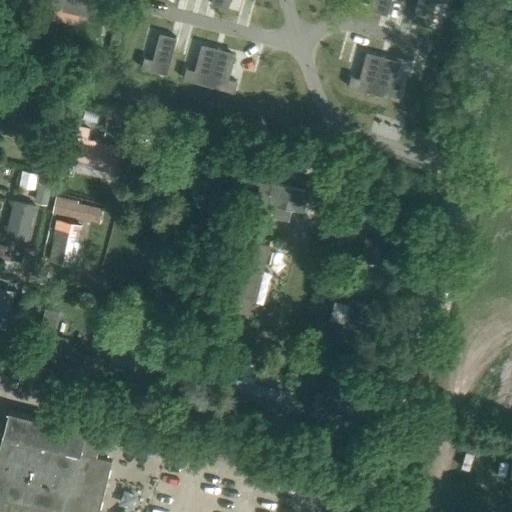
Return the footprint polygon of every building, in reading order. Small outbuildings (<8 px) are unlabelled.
[(47,0),(46,5),(55,7),(52,18),(78,24),(81,13),(90,15),(93,0),(47,0)] [(51,133),(58,101),(39,97),(31,128),(51,133)] [(117,166),(122,145),(77,135),(72,157),(117,166)] [(303,210),(308,191),(261,179),(255,202),(268,206),(269,202),(303,210)] [(26,238),(34,203),(15,198),(6,234),(26,238)] [(352,200),(347,221),(387,231),(392,210),(352,200)] [(82,228),(58,222),(49,259),(74,265),(82,228)] [(250,314),(250,313),(254,299),(267,303),(273,279),(269,274),(263,273),(270,245),(232,235),(215,305),(246,313),(250,314)] [(203,287),(208,268),(181,260),(173,287),(196,294),(199,286),(203,287)] [(35,266),(30,265),(20,263),(17,278),(31,281),(35,266)] [(15,290),(0,286),(0,324),(6,326),(15,290)] [(317,314),(311,337),(363,351),(364,347),(368,335),(376,304),(350,297),(344,321),(317,314)] [(40,332),(35,351),(54,356),(55,352),(64,354),(68,339),(54,335),(61,307),(47,304),(40,332)] [(144,381),(149,357),(114,349),(109,369),(135,375),(135,378),(144,381)] [(85,352),(80,373),(90,375),(91,373),(95,355),(85,352)] [(95,355),(91,373),(100,375),(105,357),(95,355)] [(237,377),(232,396),(251,401),(249,408),(274,415),(286,418),(293,392),(281,389),(237,377)] [(359,388),(348,385),(329,380),(319,415),(327,417),(325,426),(347,432),(359,388)] [(0,511),(99,511),(112,459),(97,455),(100,439),(102,432),(87,428),(10,409),(6,422),(0,446),(0,511)]
